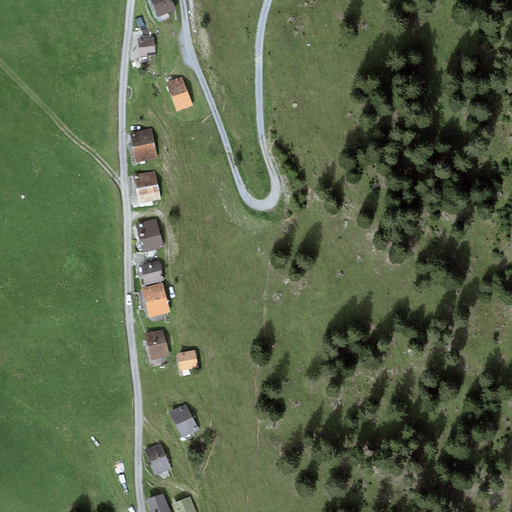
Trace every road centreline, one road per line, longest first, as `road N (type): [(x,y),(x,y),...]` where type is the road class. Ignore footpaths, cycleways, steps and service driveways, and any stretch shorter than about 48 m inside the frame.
road 1 (unclassified): [(142,511),(121,134),(131,0)]
road 2 (track): [(182,0),(193,60),(240,187),(263,205),(277,185),(259,116),(257,51),(268,0)]
road 3 (track): [(125,186),(33,95),(0,89)]
